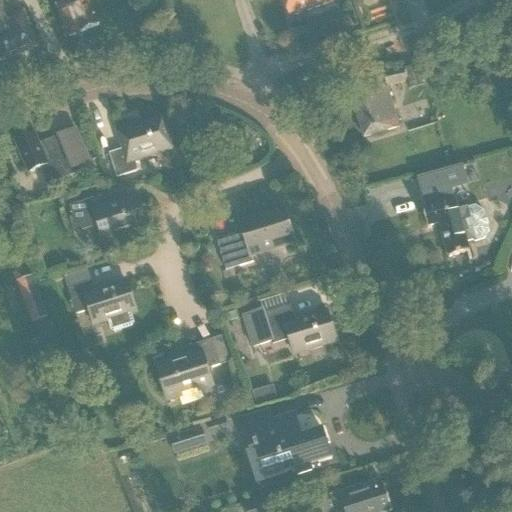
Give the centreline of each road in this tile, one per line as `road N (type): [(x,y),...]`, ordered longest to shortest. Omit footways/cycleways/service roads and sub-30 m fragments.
road 1 (unclassified): [(241,101),(305,158),(374,301),(411,354)]
road 2 (unclassified): [(241,101),(260,67),(415,29),(480,0)]
road 3 (unclassified): [(0,124),(85,92),(142,83),(241,101)]
road 4 (unclassified): [(437,511),(401,391),(411,354)]
